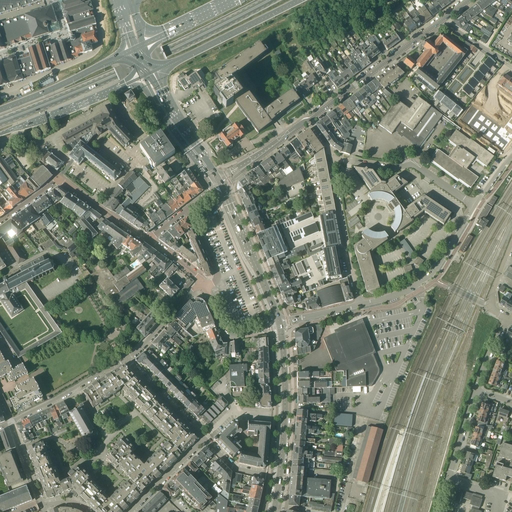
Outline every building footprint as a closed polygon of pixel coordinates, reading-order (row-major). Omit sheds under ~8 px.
[(0,86),(2,86),(3,86),(4,85),(5,85),(7,85),(8,84),(11,83),(12,83),(15,82),(18,81),(19,81),(23,80),(22,78),(24,77),(26,77),(29,76),(32,75),(33,74),(36,74),(39,73),(40,72),(46,71),(47,70),(51,69),(50,67),(52,66),(54,65),(56,65),(57,65),(60,64),(61,64),(67,62),(68,61),(71,60),(71,59),(74,58),(75,58),(78,57),(78,55),(80,54),(82,53),(84,53),(84,54),(87,53),(89,52),(92,51),(90,45),(93,44),(94,43),(98,42),(96,37),(96,35),(95,33),(97,32),(96,29),(96,28),(95,25),(96,25),(95,22),(95,20),(94,17),(93,17),(93,15),(92,13),(91,11),(92,10),(93,10),(92,7),(91,5),(90,2),(85,4),(84,2),(83,0),(73,0),(66,2),(61,4),(61,5),(63,10),(63,12),(64,14),(64,15),(65,18),(66,19),(68,25),(68,26),(70,32),(70,33),(72,33),(72,34),(72,35),(73,37),(74,38),(74,39),(73,41),(66,43),(66,42),(65,42),(63,43),(60,44),(58,44),(58,45),(56,45),(53,46),(51,47),(51,46),(50,42),(47,43),(46,44),(43,44),(41,45),(37,46),(34,47),(29,48),(28,49),(29,53),(29,54),(27,55),(25,55),(22,56),(20,57),(19,57),(17,58),(16,58),(13,56),(9,57),(8,60),(8,61),(1,63),(1,62),(0,62),(0,86)] [(0,0),(0,13),(2,13),(4,12),(6,12),(9,11),(11,10),(13,10),(16,9),(18,8),(20,8),(24,6),(26,6),(27,5),(31,4),(33,3),(34,3),(37,2),(38,2),(40,1),(41,1),(43,0),(0,0)] [(436,0),(438,2),(443,9),(447,6),(442,0),(436,0)] [(494,14),(497,10),(494,8),(491,5),(490,5),(486,0),(482,0),(481,1),(486,8),(488,12),(489,12),(494,14)] [(504,7),(506,4),(499,0),(494,0),(495,1),(495,2),(500,4),(499,5),(500,5),(497,10),(507,16),(508,15),(511,11),(511,10),(509,9),(509,8),(507,8),(505,12),(502,10),(504,7)] [(511,2),(510,2),(506,0),(499,0),(506,4),(504,7),(506,7),(508,3),(511,4),(509,8),(509,9),(511,10),(511,2)] [(476,5),(481,12),(486,15),(491,18),(492,18),(494,14),(489,12),(488,12),(486,8),(481,1),(476,5)] [(439,12),(443,9),(438,2),(434,6),(439,12)] [(434,6),(432,3),(431,4),(429,3),(427,4),(426,5),(425,6),(428,10),(429,10),(434,16),(439,12),(434,6)] [(483,17),(486,15),(481,12),(476,5),(471,9),(476,16),(481,13),(481,14),(483,17)] [(432,17),(428,10),(425,6),(424,7),(418,12),(425,21),(426,20),(428,21),(432,17)] [(47,30),(47,28),(48,27),(48,26),(48,25),(49,25),(51,24),(53,24),(55,23),(57,23),(56,21),(55,19),(55,18),(54,15),(54,14),(53,12),(53,10),(52,8),(51,7),(46,8),(45,9),(42,10),(41,10),(39,11),(37,11),(35,12),(32,13),(31,13),(27,15),(25,15),(23,16),(21,16),(19,17),(15,18),(14,19),(8,20),(7,21),(1,23),(0,23),(0,49),(5,48),(8,47),(11,46),(12,46),(18,44),(26,41),(26,40),(32,38),(32,39),(34,38),(36,37),(37,37),(40,36),(41,36),(44,35),(45,35),(47,34),(49,34),(48,32),(47,30)] [(471,9),(466,13),(471,20),(474,22),(479,18),(477,17),(476,16),(471,9)] [(425,21),(418,12),(417,12),(415,10),(413,11),(423,24),(422,23),(425,21)] [(418,28),(423,24),(413,11),(410,13),(415,19),(413,21),(418,28)] [(474,22),(471,20),(466,13),(461,16),(466,23),(469,21),(470,23),(471,22),(473,24),(474,22)] [(418,28),(413,21),(408,15),(405,18),(408,22),(405,24),(411,33),(418,28)] [(466,23),(461,16),(454,21),(454,22),(453,23),(453,24),(454,24),(454,25),(468,34),(473,27),(466,23)] [(367,18),(361,21),(366,28),(371,26),(367,18)] [(486,29),(482,27),(480,31),(483,33),(484,34),(489,37),(492,33),(491,33),(486,29)] [(444,44),(448,39),(442,34),(438,39),(444,44)] [(485,44),(489,37),(484,34),(480,41),(485,44)] [(384,39),(381,42),(387,51),(400,41),(395,35),(386,42),(384,39)] [(372,37),(369,39),(367,41),(369,43),(370,43),(371,44),(367,47),(374,57),(380,53),(375,47),(378,45),(372,37)] [(436,55),(437,57),(440,53),(438,53),(437,49),(433,45),(431,44),(432,43),(432,42),(429,39),(425,42),(422,45),(421,45),(420,45),(420,46),(418,48),(418,49),(418,50),(419,51),(420,52),(420,51),(421,51),(423,49),(423,48),(426,50),(432,55),(436,55)] [(438,53),(440,53),(440,50),(444,44),(438,39),(433,45),(437,49),(438,53)] [(444,44),(450,49),(454,44),(448,39),(444,44)] [(271,123),(275,120),(275,119),(278,117),(280,120),(294,110),(294,109),(299,105),(300,105),(302,104),(301,103),(300,101),(295,95),(297,94),(294,90),(288,94),(268,109),(263,113),(236,76),(268,52),(265,48),(263,49),(261,45),(259,43),(246,53),(215,76),(222,85),(220,87),(218,85),(214,88),(216,90),(213,92),(219,100),(217,102),(220,105),(222,104),(225,108),(222,110),(226,115),(234,126),(237,123),(240,127),(241,126),(244,130),(243,131),(246,135),(245,135),(249,140),(258,133),(258,134),(271,124),(272,124),(271,123)] [(454,44),(450,49),(455,53),(457,55),(459,52),(464,56),(466,54),(468,51),(463,48),(461,50),(454,44)] [(374,57),(367,47),(363,50),(362,49),(362,47),(361,46),(358,47),(365,56),(369,61),(374,57)] [(363,58),(358,50),(356,49),(354,50),(355,52),(366,67),(371,63),(369,61),(365,56),(363,58)] [(421,56),(430,63),(434,58),(437,57),(436,55),(432,55),(426,50),(421,56)] [(362,70),(366,67),(355,52),(351,55),(353,58),(362,70)] [(457,55),(455,53),(451,58),(458,64),(462,59),(464,56),(459,52),(457,55)] [(478,70),(483,64),(479,61),(474,68),(470,64),(475,57),(471,54),(440,92),(444,96),(450,101),(453,103),(460,94),(462,91),(462,90),(467,84),(472,77),(478,70)] [(351,59),(350,58),(348,56),(346,57),(348,60),(358,73),(362,70),(353,58),(351,59)] [(417,61),(426,68),(430,63),(421,56),(417,61)] [(411,70),(415,65),(414,65),(416,63),(408,57),(403,63),(411,70)] [(488,57),(486,60),(483,64),(490,69),(489,69),(493,72),(495,69),(492,66),(495,62),(488,57)] [(458,64),(451,58),(445,66),(452,71),(458,64)] [(354,76),(358,73),(348,60),(346,61),(351,68),(349,69),(354,76)] [(423,71),(426,68),(417,61),(416,63),(414,65),(415,65),(419,68),(415,73),(419,76),(423,71)] [(326,74),(319,62),(316,64),(315,68),(313,68),(319,78),(321,77),(322,77),(324,77),(324,76),(323,75),(326,74)] [(340,66),(338,64),(337,64),(337,63),(335,64),(339,70),(337,71),(340,75),(346,82),(350,79),(340,66)] [(354,76),(349,69),(347,71),(342,64),(340,66),(350,79),(354,76)] [(487,73),(489,69),(490,69),(483,64),(478,70),(484,76),(488,79),(490,75),(487,73)] [(384,89),(404,74),(398,69),(395,65),(382,75),(380,76),(377,79),(377,80),(380,85),(381,86),(384,89)] [(452,71),(445,66),(439,74),(441,75),(446,79),(452,71)] [(333,74),(330,70),(327,73),(330,76),(328,77),(332,82),(333,84),(337,89),(341,86),(333,74)] [(481,79),(484,76),(478,70),(472,77),(479,82),(482,85),(485,82),(481,79)] [(421,83),(427,75),(423,71),(419,76),(416,79),(421,83)] [(182,86),(184,90),(187,88),(188,87),(188,86),(190,85),(193,89),(198,85),(199,87),(204,84),(196,72),(188,78),(186,76),(184,77),(183,75),(179,77),(181,79),(178,81),(180,84),(179,84),(179,85),(180,86),(181,87),(182,86)] [(346,82),(340,75),(338,77),(335,73),(333,74),(341,86),(346,82)] [(305,81),(310,88),(314,85),(317,82),(312,74),(308,77),(307,75),(303,78),(305,81)] [(441,75),(439,74),(435,78),(436,79),(437,79),(436,82),(441,85),(446,79),(441,75)] [(427,88),(434,80),(427,75),(421,83),(427,88)] [(511,80),(511,79),(511,80),(504,75),(497,84),(511,95),(511,80)] [(41,81),(44,87),(55,82),(52,76),(41,81)] [(476,86),(479,82),(472,77),(467,84),(474,89),(473,89),(477,92),(480,89),(476,86)] [(436,79),(435,78),(434,80),(427,88),(432,92),(435,89),(436,90),(437,90),(441,86),(441,85),(436,82),(437,79),(436,79)] [(377,91),(378,90),(379,89),(387,98),(388,97),(391,94),(384,89),(381,86),(380,85),(377,80),(377,79),(371,83),(377,91)] [(308,89),(310,88),(305,81),(300,84),(298,81),(293,84),(298,92),(302,90),(305,95),(310,92),(308,89)] [(376,98),(378,96),(377,94),(379,93),(377,91),(371,83),(367,86),(376,98)] [(471,92),(473,89),(474,89),(467,84),(462,90),(462,91),(466,94),(472,98),(474,95),(471,92)] [(362,90),(368,97),(370,100),(372,98),(375,102),(378,100),(376,98),(367,86),(362,90)] [(133,91),(132,90),(132,91),(130,91),(131,92),(130,92),(129,91),(128,92),(128,93),(124,95),(128,100),(127,101),(129,103),(134,100),(134,101),(135,100),(136,101),(137,100),(131,92),(132,92),(133,91)] [(367,99),(368,97),(362,90),(358,93),(370,108),(372,106),(367,99)] [(436,106),(439,103),(439,102),(444,96),(440,92),(438,91),(433,97),(436,100),(433,104),(436,106)] [(370,108),(358,93),(354,96),(361,106),(363,105),(367,110),(370,108)] [(361,106),(354,96),(349,99),(359,112),(361,110),(359,108),(362,106),(361,106)] [(439,109),(442,111),(450,101),(444,96),(439,102),(439,103),(442,105),(439,109)] [(409,109),(397,101),(379,125),(391,134),(395,130),(406,139),(419,148),(443,116),(418,97),(409,109)] [(356,114),(359,112),(349,99),(345,102),(352,111),(353,110),(356,114)] [(448,110),(451,112),(457,106),(453,103),(450,101),(442,111),(445,113),(448,110)] [(350,112),(352,111),(345,102),(342,105),(351,118),(353,116),(350,112)] [(349,120),(351,118),(342,105),(338,108),(343,115),(344,115),(344,116),(346,115),(349,120)] [(67,145),(68,145),(74,150),(81,142),(86,146),(94,136),(96,135),(99,136),(101,135),(101,132),(104,130),(104,131),(107,130),(107,129),(108,131),(124,147),(133,138),(120,125),(110,106),(98,112),(100,116),(63,137),(67,145)] [(463,111),(457,106),(451,112),(448,116),(451,118),(454,115),(458,117),(463,111)] [(343,115),(338,108),(333,112),(338,119),(343,115)] [(477,111),(469,121),(505,148),(511,138),(511,116),(507,123),(508,124),(504,131),(477,111)] [(338,120),(339,120),(338,119),(333,112),(327,116),(331,123),(336,128),(337,130),(340,134),(342,137),(344,139),(345,139),(348,140),(353,128),(353,127),(349,123),(345,118),(340,122),(342,125),(339,127),(336,123),(335,124),(334,123),(338,120)] [(328,125),(331,123),(327,116),(321,120),(326,127),(328,125)] [(328,125),(326,127),(321,120),(316,124),(316,126),(323,134),(328,130),(330,128),(330,127),(329,127),(328,125)] [(224,133),(219,137),(220,138),(219,138),(219,140),(220,141),(222,142),(223,141),(228,148),(229,147),(229,148),(231,148),(232,147),(233,145),(232,145),(233,144),(232,143),(239,137),(240,139),(245,135),(246,135),(243,131),(244,130),(241,126),(240,127),(237,123),(234,126),(232,127),(230,125),(222,131),(224,133)] [(326,138),(337,130),(336,128),(334,130),(333,129),(330,131),(330,132),(328,130),(323,134),(326,138)] [(317,154),(323,149),(309,130),(297,139),(304,148),(305,149),(309,146),(308,145),(307,145),(305,142),(305,143),(304,142),(306,140),(316,154),(317,154)] [(329,142),(340,134),(337,130),(326,138),(329,142)] [(494,157),(470,139),(470,140),(456,130),(448,140),(456,146),(448,157),(438,150),(431,160),(458,180),(459,179),(471,188),(478,178),(467,169),(471,164),(473,165),(477,160),(486,167),(494,157)] [(175,154),(166,141),(161,133),(140,148),(150,162),(149,163),(151,166),(154,169),(155,168),(156,168),(175,154)] [(337,140),(342,137),(340,134),(329,142),(332,147),(337,142),(336,141),(337,140)] [(295,150),(301,157),(302,158),(304,157),(300,151),(304,148),(297,139),(290,144),(295,150)] [(347,141),(348,140),(345,139),(344,143),(343,145),(341,153),(350,155),(353,142),(347,141)] [(341,153),(343,145),(340,144),(342,140),(341,140),(337,142),(332,147),(341,153)] [(81,142),(74,150),(69,157),(79,166),(85,158),(112,180),(115,182),(121,174),(86,146),(81,142)] [(295,150),(293,152),(292,151),(290,150),(289,150),(287,149),(286,147),(279,152),(284,160),(288,157),(290,159),(291,159),(292,160),(293,160),(295,160),(296,160),(297,160),(299,159),(301,157),(295,150)] [(309,161),(310,162),(309,162),(310,163),(315,160),(325,158),(323,149),(317,154),(316,154),(314,155),(314,158),(313,158),(311,160),(309,161)] [(57,169),(62,163),(52,155),(47,152),(39,159),(44,164),(47,161),(57,169)] [(293,171),(284,160),(279,152),(273,157),(279,165),(281,167),(284,165),(286,168),(283,171),(287,176),(293,171)] [(17,179),(1,158),(0,157),(0,170),(7,181),(12,187),(13,188),(16,186),(14,183),(18,180),(17,179)] [(283,171),(281,167),(279,165),(273,157),(270,159),(284,178),(278,182),(281,191),(304,181),(298,167),(293,171),(287,176),(283,171)] [(178,176),(177,176),(176,174),(184,168),(177,158),(175,158),(168,164),(172,169),(170,170),(167,166),(157,174),(165,184),(174,176),(175,178),(176,177),(178,176)] [(276,177),(278,182),(284,178),(270,159),(260,166),(272,181),(276,177)] [(312,170),(327,168),(326,162),(314,164),(314,165),(316,164),(317,167),(312,168),(312,170)] [(264,186),(272,181),(260,166),(253,171),(264,186)] [(39,188),(52,177),(44,167),(31,179),(30,179),(39,188)] [(364,169),(354,168),(371,191),(369,193),(369,195),(368,196),(371,201),(374,200),(376,200),(378,200),(380,200),(383,201),(385,202),(387,203),(389,204),(387,205),(392,212),(394,211),(394,213),(394,215),(394,217),(394,220),(394,222),(393,224),(392,226),(391,228),(395,233),(396,232),(398,233),(412,222),(411,221),(424,212),(443,225),(445,222),(446,222),(447,222),(448,222),(449,222),(449,221),(450,220),(450,219),(450,218),(449,217),(451,214),(424,195),(403,210),(401,208),(392,195),(408,184),(396,176),(385,183),(381,183),(372,171),(368,170),(366,168),(364,169)] [(183,179),(191,174),(188,169),(180,174),(183,178),(178,181),(179,182),(183,179)] [(136,179),(137,178),(131,171),(125,177),(118,185),(118,186),(103,205),(102,204),(101,205),(105,208),(109,204),(114,199),(115,200),(115,199),(122,192),(125,189),(130,183),(132,181),(133,182),(135,180),(136,179)] [(242,179),(239,181),(243,187),(249,183),(249,184),(253,181),(254,183),(255,182),(257,185),(258,187),(260,189),(261,188),(264,186),(253,171),(250,173),(247,175),(244,177),(242,179)] [(314,181),(329,178),(328,173),(318,175),(319,178),(314,179),(314,181)] [(197,182),(191,174),(183,179),(187,184),(183,187),(182,187),(184,190),(186,189),(188,188),(190,186),(197,182)] [(35,192),(25,182),(20,177),(17,179),(18,180),(19,184),(21,187),(29,196),(35,192)] [(120,216),(126,207),(130,203),(132,205),(149,187),(139,177),(136,180),(136,179),(135,180),(133,182),(132,181),(130,183),(137,190),(129,198),(121,205),(115,213),(120,216)] [(179,182),(178,181),(176,177),(175,178),(169,182),(174,189),(185,205),(191,200),(188,196),(192,193),(188,188),(186,189),(184,190),(182,187),(183,187),(179,182)] [(30,179),(31,179),(30,178),(29,179),(28,180),(25,182),(35,192),(39,188),(30,179)] [(320,186),(330,184),(329,178),(314,181),(310,182),(311,184),(319,182),(320,186)] [(13,189),(14,190),(19,196),(22,201),(29,196),(21,187),(19,184),(18,180),(14,183),(16,186),(13,189)] [(194,192),(197,195),(203,191),(197,182),(190,186),(191,189),(192,188),(195,191),(194,192)] [(255,187),(257,185),(255,182),(254,183),(253,183),(249,185),(248,185),(246,187),(238,192),(240,197),(255,187)] [(127,196),(129,198),(137,190),(130,183),(125,189),(129,193),(126,196),(127,196)] [(316,193),(331,190),(330,184),(320,186),(321,190),(316,191),(316,193)] [(13,188),(12,187),(6,191),(5,189),(4,190),(2,187),(1,188),(0,186),(0,193),(2,196),(9,204),(12,208),(20,203),(22,201),(19,196),(14,190),(13,189),(13,188)] [(191,200),(197,195),(194,192),(195,191),(192,188),(191,189),(190,186),(188,188),(192,193),(188,196),(191,200)] [(64,199),(68,194),(59,187),(54,190),(61,198),(63,200),(64,199)] [(260,189),(258,187),(256,188),(255,187),(240,197),(242,202),(255,193),(260,189)] [(179,209),(185,205),(174,189),(168,194),(171,198),(179,209)] [(38,215),(61,198),(54,190),(31,206),(38,215)] [(0,197),(2,196),(0,193),(0,216),(3,214),(12,208),(9,204),(3,208),(2,206),(0,207),(0,197)] [(245,209),(258,204),(256,200),(254,200),(253,198),(257,196),(255,193),(242,202),(243,203),(244,205),(245,209)] [(72,211),(80,202),(68,194),(64,199),(63,200),(60,203),(61,203),(72,211)] [(165,203),(163,205),(159,200),(160,199),(157,195),(155,196),(158,200),(154,202),(158,207),(166,219),(173,214),(165,203)] [(318,204),(333,201),(332,196),(322,197),(323,201),(318,202),(318,204)] [(493,196),(488,204),(493,207),(497,199),(493,196)] [(173,214),(179,209),(171,198),(165,203),(173,214)] [(119,203),(115,199),(115,200),(114,199),(109,204),(105,208),(115,213),(121,205),(119,204),(119,203)] [(84,214),(91,209),(84,205),(80,202),(72,211),(75,213),(80,218),(77,221),(73,225),(76,229),(80,226),(80,225),(86,221),(85,221),(85,220),(82,217),(83,216),(82,216),(84,214)] [(258,204),(245,209),(247,214),(248,214),(248,216),(260,211),(263,210),(262,208),(260,203),(258,204)] [(492,208),(487,205),(486,204),(477,220),(478,221),(476,225),(481,228),(484,223),(483,222),(492,208)] [(40,218),(38,215),(31,206),(17,216),(12,220),(22,231),(23,230),(27,236),(36,230),(32,224),(36,221),(40,218)] [(120,216),(133,225),(139,216),(141,218),(145,215),(146,214),(145,213),(143,211),(139,214),(136,212),(133,209),(132,211),(126,207),(120,216)] [(158,207),(154,211),(153,211),(162,222),(166,219),(158,207)] [(145,215),(149,220),(150,220),(155,227),(159,224),(162,222),(153,211),(154,211),(152,208),(147,212),(145,213),(146,214),(145,215)] [(98,220),(101,217),(101,216),(100,216),(96,212),(95,212),(91,209),(84,214),(82,216),(83,216),(82,217),(85,220),(85,221),(90,217),(94,222),(98,219),(98,220),(98,219),(98,220)] [(251,222),(267,215),(266,213),(262,215),(260,211),(248,216),(250,220),(251,222)] [(321,215),(320,216),(326,249),(328,249),(330,248),(337,247),(341,246),(341,245),(340,241),(340,240),(339,236),(339,235),(338,231),(338,230),(338,229),(337,226),(337,225),(337,224),(336,222),(336,221),(336,220),(336,219),(335,216),(335,213),(334,212),(325,213),(321,215)] [(51,217),(48,213),(40,218),(40,219),(46,227),(54,220),(52,217),(51,217)] [(254,229),(265,224),(270,222),(267,215),(251,222),(253,227),(254,229)] [(351,227),(360,222),(357,215),(348,221),(351,227)] [(139,229),(146,223),(141,218),(139,216),(133,225),(139,229)] [(276,227),(291,221),(289,217),(275,223),(275,224),(267,228),(265,224),(254,229),(253,229),(255,232),(256,235),(276,227)] [(187,234),(193,230),(188,218),(186,218),(178,224),(184,234),(185,235),(187,234)] [(0,228),(0,236),(2,239),(2,238),(6,235),(7,236),(9,235),(11,238),(16,235),(17,237),(22,232),(23,232),(22,231),(12,220),(0,228)] [(104,230),(112,225),(105,220),(102,223),(98,228),(101,232),(104,230)] [(146,223),(151,230),(155,227),(150,220),(149,220),(146,223)] [(85,231),(81,235),(88,242),(98,235),(89,225),(90,224),(89,223),(88,224),(86,221),(80,225),(80,226),(85,231)] [(147,233),(151,230),(146,223),(139,229),(146,233),(147,233)] [(180,237),(184,234),(178,224),(173,228),(180,237)] [(125,241),(129,237),(123,233),(116,228),(112,225),(104,230),(101,232),(100,233),(107,238),(107,237),(111,240),(112,241),(111,241),(112,242),(108,246),(109,248),(112,245),(115,247),(112,250),(115,252),(122,245),(125,241)] [(276,227),(256,235),(258,239),(259,241),(259,242),(262,248),(263,251),(264,254),(264,255),(267,261),(287,252),(286,251),(285,247),(284,246),(283,244),(282,241),(282,240),(282,239),(281,239),(281,238),(280,235),(279,235),(279,234),(279,233),(278,232),(277,228),(276,227)] [(178,239),(180,237),(173,228),(167,232),(176,241),(169,247),(176,252),(182,247),(183,246),(180,242),(178,244),(177,242),(178,240),(178,239)] [(209,264),(208,264),(193,230),(187,234),(190,240),(189,241),(190,243),(191,246),(192,249),(193,251),(195,255),(193,255),(189,252),(187,251),(182,247),(176,252),(191,264),(197,261),(199,266),(196,267),(197,268),(200,270),(201,269),(203,271),(202,273),(206,278),(212,276),(209,264)] [(362,237),(363,239),(372,250),(372,251),(387,241),(386,239),(388,238),(384,233),(382,234),(380,234),(377,234),(375,234),(373,233),(371,233),(369,231),(367,230),(362,234),(363,235),(362,237)] [(169,247),(176,241),(167,232),(159,239),(169,247)] [(468,235),(459,251),(463,253),(473,238),(468,235)] [(125,252),(133,239),(129,237),(125,241),(122,245),(123,246),(123,251),(125,252)] [(14,243),(15,243),(14,242),(12,239),(7,242),(6,240),(4,242),(7,247),(14,243)] [(50,247),(55,245),(51,239),(44,244),(47,249),(50,247)] [(132,252),(142,245),(133,239),(125,252),(127,253),(128,252),(130,253),(132,252)] [(372,250),(363,239),(353,247),(366,292),(370,291),(370,292),(371,292),(371,293),(372,293),(373,293),(374,293),(375,292),(376,291),(376,290),(376,289),(379,288),(369,252),(372,250)] [(410,258),(410,257),(415,254),(404,240),(400,243),(399,243),(410,258)] [(70,255),(79,247),(75,242),(67,249),(70,255)] [(17,247),(14,243),(7,247),(14,258),(19,264),(25,260),(17,247)] [(138,254),(140,256),(141,256),(151,248),(144,243),(142,245),(132,252),(130,253),(133,257),(135,256),(136,255),(138,254)] [(300,254),(306,251),(305,249),(305,247),(304,245),(303,246),(301,247),(287,252),(267,261),(269,267),(279,263),(300,254)] [(324,255),(322,255),(322,256),(324,255),(325,260),(323,261),(325,261),(325,263),(326,266),(324,266),(326,266),(327,271),(325,271),(325,272),(327,271),(328,276),(326,277),(327,277),(328,277),(329,282),(338,280),(342,279),(337,253),(338,253),(338,251),(337,247),(330,248),(328,249),(326,249),(324,249),(323,250),(323,252),(323,253),(324,255)] [(151,248),(141,256),(140,256),(137,258),(139,261),(143,258),(145,262),(150,258),(151,258),(151,257),(157,252),(151,248)] [(157,256),(159,254),(157,252),(151,257),(151,258),(150,258),(153,260),(157,256)] [(166,259),(159,254),(157,256),(153,260),(152,261),(154,262),(156,264),(154,266),(154,265),(149,270),(152,273),(157,268),(158,267),(166,259)] [(0,271),(6,268),(4,266),(0,259),(0,332),(1,332),(6,340),(5,341),(6,342),(7,341),(11,347),(9,348),(10,349),(12,348),(14,352),(13,353),(14,354),(15,353),(18,357),(16,358),(17,360),(19,358),(28,353),(31,351),(32,351),(31,351),(35,349),(38,347),(41,346),(41,345),(44,344),(46,342),(46,343),(47,342),(49,341),(50,340),(52,339),(53,339),(56,337),(59,335),(62,333),(61,332),(46,310),(29,286),(28,286),(27,283),(31,281),(31,282),(33,282),(34,281),(33,280),(35,279),(35,281),(36,280),(36,279),(38,277),(39,279),(40,278),(39,277),(42,276),(43,277),(43,275),(46,274),(46,275),(47,275),(46,273),(49,272),(50,274),(51,273),(50,272),(53,270),(54,271),(55,271),(53,269),(54,266),(56,266),(56,265),(54,265),(53,263),(54,261),(53,261),(52,262),(49,261),(49,259),(48,259),(48,260),(43,257),(42,257),(43,258),(39,260),(39,259),(38,259),(39,260),(36,262),(35,260),(34,261),(35,262),(32,263),(31,262),(31,264),(28,265),(28,264),(27,264),(28,265),(24,267),(24,266),(23,266),(24,267),(20,269),(20,268),(19,268),(21,272),(20,272),(17,273),(17,274),(11,277),(12,276),(11,276),(10,276),(8,277),(9,278),(8,278),(7,278),(6,278),(5,278),(4,278),(3,279),(5,283),(0,285),(0,271)] [(419,267),(421,265),(424,261),(418,257),(414,263),(419,267)] [(152,273),(150,275),(151,276),(150,277),(151,278),(148,281),(151,283),(153,281),(159,277),(161,276),(163,274),(164,272),(172,263),(166,259),(158,267),(157,268),(152,273)] [(301,262),(295,264),(300,275),(306,273),(301,262)] [(272,272),(284,267),(283,264),(280,265),(279,263),(269,267),(270,267),(269,267),(271,270),(272,272)] [(144,288),(136,278),(139,276),(146,271),(145,270),(146,270),(146,269),(145,269),(141,265),(130,273),(126,267),(123,269),(123,270),(114,277),(105,266),(90,275),(94,280),(99,286),(104,292),(118,307),(122,304),(136,294),(144,288)] [(168,278),(178,268),(173,265),(165,274),(168,278)] [(283,271),(290,268),(289,265),(284,267),(272,272),(273,272),(273,274),(274,274),(273,275),(274,277),(275,277),(275,278),(284,274),(283,271)] [(405,274),(410,273),(413,272),(411,265),(403,268),(405,274)] [(278,287),(295,279),(293,273),(289,275),(288,281),(287,281),(284,274),(275,278),(275,279),(275,281),(276,281),(276,282),(277,282),(277,283),(276,283),(278,287)] [(281,294),(299,286),(302,284),(299,278),(295,279),(278,287),(281,294)] [(340,281),(345,302),(353,300),(347,278),(340,281)] [(179,290),(167,279),(159,287),(161,288),(171,298),(179,290)] [(184,293),(194,282),(190,279),(180,289),(184,293)] [(320,308),(345,302),(340,281),(321,287),(315,289),(317,298),(320,308)] [(296,290),(300,288),(299,286),(281,294),(283,300),(294,296),(294,294),(297,293),(296,290)] [(511,294),(510,294),(507,298),(504,296),(500,305),(501,306),(502,307),(503,307),(506,308),(511,296),(511,294)] [(301,302),(300,299),(296,300),(295,296),(294,296),(283,300),(286,304),(287,305),(288,305),(289,305),(290,305),(291,306),(293,306),(293,305),(301,302)] [(320,308),(317,298),(315,299),(314,297),(311,298),(311,299),(314,309),(316,309),(317,309),(320,308)] [(186,305),(173,321),(185,331),(184,331),(186,332),(195,322),(207,315),(205,312),(206,311),(206,309),(206,308),(206,307),(206,306),(206,305),(205,303),(204,302),(203,301),(202,300),(201,299),(200,299),(199,299),(197,298),(196,298),(195,299),(193,299),(192,300),(191,300),(190,301),(189,302),(189,303),(188,304),(188,306),(186,305)] [(311,310),(314,309),(311,299),(311,298),(308,298),(308,301),(305,302),(307,311),(311,310)] [(156,325),(161,320),(149,310),(146,313),(144,315),(156,325)] [(207,315),(195,322),(198,331),(202,330),(203,333),(207,332),(216,328),(210,314),(207,315)] [(151,331),(156,325),(144,315),(141,319),(139,321),(151,331)] [(145,337),(151,331),(139,321),(136,324),(135,326),(145,337)] [(183,333),(184,331),(185,331),(173,321),(168,326),(177,333),(180,330),(183,333)] [(311,328),(308,328),(307,330),(297,331),(295,330),(293,332),(295,333),(296,340),(296,343),(296,344),(297,356),(304,355),(311,353),(314,350),(322,331),(321,324),(315,326),(316,331),(312,340),(309,347),(305,348),(307,346),(308,345),(308,344),(309,343),(309,339),(308,335),(312,335),(313,329),(311,328)] [(324,340),(324,341),(336,372),(346,372),(346,388),(371,387),(378,375),(378,374),(379,374),(379,373),(379,372),(379,371),(379,370),(379,369),(378,368),(364,332),(361,324),(360,324),(360,325),(357,326),(356,325),(355,326),(356,326),(352,328),(351,327),(351,328),(347,330),(347,329),(346,329),(346,330),(343,332),(342,331),(341,331),(342,332),(338,334),(338,333),(325,338),(324,338),(324,339),(324,340)] [(168,326),(163,332),(177,345),(179,346),(182,343),(176,337),(177,336),(179,335),(177,333),(168,326)] [(211,342),(220,338),(216,328),(207,332),(211,342)] [(176,346),(177,345),(163,332),(159,336),(168,343),(169,341),(172,344),(173,343),(176,346)] [(168,344),(168,343),(159,336),(156,340),(167,350),(169,348),(167,346),(168,344)] [(258,344),(258,348),(268,347),(267,338),(267,337),(267,336),(266,336),(265,336),(252,338),(252,342),(257,342),(257,344),(258,344)] [(222,344),(223,344),(222,344),(220,338),(211,342),(208,343),(210,347),(211,347),(211,348),(213,347),(215,352),(219,350),(218,346),(222,344)] [(152,344),(156,348),(160,351),(162,349),(166,352),(167,350),(156,340),(152,344)] [(240,346),(240,341),(237,341),(231,343),(230,354),(235,354),(235,357),(241,356),(241,352),(240,346)] [(230,355),(230,354),(231,343),(224,344),(223,344),(222,344),(218,346),(219,350),(215,352),(216,354),(215,355),(216,359),(221,357),(220,354),(223,353),(222,357),(229,358),(229,355),(230,355)] [(191,345),(185,352),(189,355),(195,349),(191,345)] [(255,356),(268,355),(268,347),(258,348),(256,348),(256,351),(255,351),(255,356)] [(141,363),(151,353),(149,351),(147,353),(145,351),(144,353),(144,352),(139,357),(136,360),(136,361),(139,364),(140,364),(141,363)] [(152,355),(151,353),(141,363),(143,365),(144,365),(145,365),(146,366),(155,356),(153,354),(152,355)] [(158,358),(159,357),(157,355),(155,356),(146,366),(150,370),(158,362),(156,360),(158,358)] [(268,363),(269,363),(268,355),(255,356),(256,361),(257,364),(268,363)] [(495,367),(503,369),(505,364),(504,363),(505,360),(499,358),(497,361),(495,367)] [(154,373),(165,362),(163,360),(161,362),(159,364),(158,362),(150,370),(150,371),(151,372),(152,372),(154,373)] [(6,363),(0,365),(0,378),(6,376),(5,376),(7,375),(8,376),(9,376),(9,377),(9,378),(10,378),(8,379),(10,382),(11,382),(12,382),(17,380),(25,375),(25,376),(28,374),(23,364),(18,367),(12,370),(12,368),(9,361),(6,363)] [(157,377),(167,368),(168,366),(167,365),(165,362),(154,373),(155,375),(155,376),(156,377),(157,377)] [(171,439),(145,465),(144,464),(143,464),(132,453),(136,449),(125,438),(121,441),(120,441),(116,445),(116,446),(113,449),(114,450),(110,454),(111,455),(107,459),(112,464),(111,465),(113,467),(114,466),(116,468),(119,466),(130,477),(129,477),(129,478),(130,479),(109,499),(90,479),(91,478),(89,476),(87,474),(83,470),(81,472),(76,467),(72,470),(70,473),(68,475),(71,477),(69,479),(64,481),(64,480),(62,481),(61,482),(60,480),(59,477),(58,475),(56,471),(58,471),(56,468),(54,468),(54,467),(53,467),(48,453),(47,449),(46,449),(43,442),(40,443),(36,445),(35,444),(34,444),(31,446),(31,447),(27,449),(28,450),(27,451),(28,454),(29,453),(30,456),(29,456),(31,460),(31,459),(32,462),(31,462),(33,466),(34,465),(35,468),(34,468),(35,472),(36,471),(37,474),(36,474),(37,476),(38,475),(39,478),(38,478),(39,482),(40,482),(41,483),(40,483),(42,487),(42,488),(43,491),(44,491),(47,498),(50,497),(51,497),(53,496),(54,496),(56,495),(57,494),(59,494),(59,493),(62,493),(64,492),(68,490),(70,489),(72,488),(73,488),(74,489),(74,490),(76,492),(78,494),(79,494),(80,495),(80,496),(87,503),(87,504),(89,506),(90,505),(93,509),(95,511),(122,511),(128,507),(140,495),(141,495),(143,493),(143,492),(144,492),(143,491),(148,486),(156,478),(157,479),(184,453),(198,439),(191,433),(189,431),(190,431),(185,426),(182,423),(182,422),(180,420),(180,421),(170,411),(155,396),(156,396),(154,393),(153,394),(140,381),(141,380),(138,378),(138,379),(136,377),(135,377),(132,374),(132,373),(125,365),(122,367),(122,366),(119,368),(112,373),(108,375),(105,376),(106,377),(90,387),(90,388),(83,392),(86,396),(85,397),(87,401),(88,400),(93,408),(103,402),(102,401),(121,390),(120,389),(122,388),(123,389),(123,390),(157,424),(170,438),(171,439)] [(230,388),(231,388),(244,387),(244,371),(247,371),(247,365),(229,366),(230,388)] [(503,370),(503,369),(495,367),(493,372),(501,375),(504,377),(506,371),(503,370)] [(161,381),(172,370),(170,368),(169,370),(167,368),(157,377),(158,378),(159,380),(160,380),(161,381)] [(165,385),(173,377),(171,375),(174,372),(172,370),(161,381),(162,382),(162,383),(164,384),(165,385)] [(270,373),(269,371),(269,370),(268,370),(254,370),(253,371),(253,374),(254,374),(254,377),(258,377),(259,378),(269,378),(269,374),(270,373)] [(336,372),(298,373),(297,373),(297,380),(297,383),(297,389),(326,388),(330,388),(332,388),(346,388),(346,372),(336,372)] [(498,381),(501,375),(493,372),(491,378),(498,381)] [(180,378),(178,376),(176,374),(173,377),(165,385),(165,386),(166,387),(167,387),(169,389),(180,378)] [(172,393),(180,385),(179,383),(182,380),(180,378),(169,389),(170,390),(170,391),(171,392),(172,392),(172,393)] [(269,379),(269,378),(259,378),(259,380),(256,380),(256,383),(255,383),(255,386),(269,385),(269,383),(270,382),(270,380),(269,379)] [(504,383),(498,381),(491,378),(489,384),(500,388),(501,384),(503,385),(504,383)] [(21,385),(17,387),(17,388),(15,389),(17,392),(19,391),(19,392),(20,393),(15,396),(16,397),(14,398),(10,400),(12,403),(14,407),(16,411),(19,409),(23,407),(25,411),(45,401),(39,391),(40,391),(34,379),(28,382),(21,385)] [(176,396),(186,387),(184,385),(182,387),(180,385),(172,393),(173,393),(173,394),(174,395),(175,395),(176,396)] [(271,396),(271,393),(270,392),(269,392),(269,387),(268,387),(268,386),(269,385),(255,386),(249,386),(250,388),(251,388),(252,389),(256,389),(256,393),(258,393),(258,397),(256,397),(258,397),(271,397),(271,396)] [(180,400),(187,394),(185,392),(188,389),(186,387),(176,396),(178,398),(178,399),(179,400),(180,400)] [(330,403),(330,388),(326,388),(297,389),(298,396),(309,396),(310,398),(319,398),(320,403),(330,403)] [(184,404),(194,394),(192,392),(189,395),(187,394),(180,400),(181,401),(181,402),(182,403),(183,403),(184,404)] [(195,401),(193,399),(196,396),(194,394),(184,404),(185,405),(185,406),(186,408),(187,407),(188,408),(195,401)] [(212,407),(218,414),(227,405),(227,403),(222,397),(219,395),(215,399),(218,401),(212,407)] [(298,404),(320,403),(319,398),(310,398),(309,396),(298,396),(298,404)] [(258,397),(256,397),(255,398),(256,402),(257,403),(257,408),(262,408),(267,408),(270,409),(270,408),(271,408),(272,408),(272,407),(272,402),(271,402),(271,397),(258,397)] [(201,404),(198,401),(197,399),(195,401),(188,408),(190,410),(189,410),(190,412),(192,413),(200,406),(201,404)] [(63,402),(56,405),(60,414),(61,414),(62,416),(69,412),(69,413),(69,412),(64,402),(63,402),(64,402),(63,402)] [(199,420),(204,415),(202,413),(208,407),(207,406),(205,408),(204,408),(205,407),(202,403),(201,404),(200,406),(192,413),(193,414),(193,416),(195,416),(196,416),(199,420)] [(483,403),(481,409),(491,413),(494,405),(487,403),(487,405),(483,403)] [(74,421),(75,423),(75,424),(75,423),(76,425),(76,426),(78,428),(77,428),(78,429),(78,428),(79,430),(79,431),(81,433),(80,433),(80,434),(81,433),(82,436),(85,440),(84,440),(85,441),(85,440),(85,441),(87,444),(93,441),(91,437),(92,436),(92,437),(93,436),(96,434),(97,434),(96,434),(98,433),(98,432),(96,429),(96,428),(94,426),(95,426),(94,425),(93,423),(91,421),(92,421),(91,420),(90,418),(88,416),(89,416),(89,415),(88,415),(87,413),(85,410),(86,410),(85,410),(84,407),(84,406),(83,404),(79,406),(80,407),(77,408),(77,407),(74,409),(74,410),(71,411),(71,412),(70,412),(69,412),(69,413),(70,415),(72,418),(71,418),(72,418),(73,420),(73,421),(74,421)] [(59,417),(62,416),(61,414),(60,414),(56,405),(54,407),(58,418),(59,417)] [(59,417),(58,418),(54,407),(49,409),(55,423),(56,425),(57,424),(58,427),(57,428),(57,427),(51,430),(50,431),(48,426),(45,427),(46,430),(47,432),(48,434),(49,436),(52,434),(53,434),(53,433),(59,431),(63,429),(61,425),(60,421),(61,420),(59,417)] [(208,424),(218,414),(212,407),(204,415),(199,420),(201,418),(202,417),(208,424)] [(106,419),(111,416),(107,408),(102,411),(106,419)] [(55,423),(49,409),(44,411),(47,420),(50,418),(52,424),(53,424),(55,423)] [(297,417),(316,418),(323,419),(323,415),(307,414),(308,410),(300,409),(300,410),(297,410),(297,417)] [(491,413),(481,409),(479,415),(487,417),(488,414),(490,415),(491,413)] [(509,418),(508,418),(509,412),(500,409),(497,420),(499,421),(501,417),(504,418),(503,421),(506,422),(507,422),(509,418)] [(45,421),(47,420),(44,411),(39,414),(43,422),(45,427),(48,426),(45,421)] [(39,414),(34,416),(40,430),(43,428),(40,423),(43,422),(39,414)] [(352,426),(352,414),(334,414),(333,425),(352,426)] [(478,421),(477,424),(478,424),(485,427),(486,427),(487,425),(487,424),(489,418),(487,417),(479,415),(477,421),(478,421)] [(37,431),(40,430),(34,416),(28,419),(32,427),(33,427),(35,425),(37,431)] [(33,428),(33,427),(32,427),(28,419),(22,422),(25,429),(26,432),(27,433),(28,435),(31,433),(29,430),(33,428)] [(214,440),(215,441),(229,455),(232,458),(233,459),(237,454),(239,455),(240,454),(238,452),(239,452),(238,452),(241,449),(242,449),(232,439),(237,434),(238,433),(240,433),(241,433),(242,432),(242,431),(241,430),(240,430),(238,429),(238,428),(239,428),(240,423),(238,422),(238,421),(239,421),(238,421),(234,420),(233,420),(232,421),(215,438),(214,438),(214,439),(214,440)] [(19,431),(25,429),(22,422),(16,425),(19,431)] [(270,431),(271,424),(258,422),(249,422),(248,422),(248,423),(247,423),(246,430),(248,430),(248,431),(248,432),(248,436),(254,436),(257,437),(257,435),(259,436),(258,455),(250,454),(241,452),(238,463),(239,463),(239,464),(257,468),(264,468),(264,469),(267,466),(268,459),(268,458),(270,432),(270,431)] [(296,423),(295,429),(315,431),(316,428),(306,427),(306,424),(296,423)] [(367,484),(383,431),(371,427),(371,428),(367,427),(352,479),(356,480),(356,481),(367,484)] [(476,427),(474,433),(485,437),(487,437),(488,431),(491,432),(491,431),(492,429),(486,427),(485,427),(484,430),(477,428),(476,427)] [(9,428),(0,431),(0,433),(6,451),(16,448),(9,428)] [(27,433),(21,435),(25,444),(31,442),(30,439),(37,437),(36,432),(32,434),(31,433),(28,435),(27,433)] [(474,433),(473,439),(480,441),(481,438),(484,439),(485,437),(474,433)] [(473,439),(471,445),(476,447),(476,448),(480,449),(481,444),(479,444),(480,441),(473,439)] [(511,445),(503,443),(499,457),(511,461),(509,469),(503,467),(504,465),(497,463),(493,477),(506,481),(507,479),(511,480),(511,482),(511,445)] [(213,454),(210,450),(207,447),(206,447),(205,447),(201,451),(209,460),(210,460),(212,458),(211,457),(213,454)] [(313,450),(307,449),(294,448),(293,454),(313,456),(320,457),(320,454),(313,453),(313,450)] [(0,467),(9,487),(24,481),(12,451),(0,456),(0,467)] [(205,465),(209,460),(201,451),(196,456),(204,465),(205,465)] [(479,456),(476,455),(467,452),(465,459),(474,461),(477,462),(479,456)] [(209,469),(205,465),(204,465),(196,456),(192,461),(198,467),(201,465),(202,466),(207,471),(209,469)] [(213,473),(223,464),(219,459),(212,466),(209,469),(213,473)] [(472,468),(474,461),(465,459),(463,465),(472,468)] [(303,462),(303,461),(293,461),(292,467),(306,468),(311,469),(312,463),(303,462)] [(168,484),(163,489),(170,497),(173,499),(174,499),(177,496),(182,491),(190,500),(189,500),(190,501),(190,500),(199,510),(212,498),(191,476),(198,469),(191,462),(185,467),(186,467),(184,469),(183,469),(179,473),(178,473),(176,476),(171,481),(168,484)] [(219,474),(226,467),(223,464),(213,473),(214,473),(216,475),(218,476),(219,474)] [(469,474),(472,468),(463,465),(461,472),(466,473),(465,476),(471,478),(472,475),(469,474)] [(223,477),(230,470),(226,467),(219,474),(223,477)] [(306,475),(306,468),(292,467),(291,476),(303,478),(306,478),(306,475)] [(230,487),(232,472),(230,470),(223,477),(224,478),(224,479),(224,480),(224,482),(223,490),(229,494),(230,487)] [(248,485),(263,488),(264,484),(264,481),(263,479),(250,476),(248,485)] [(302,487),(303,478),(291,476),(290,486),(302,487)] [(329,494),(330,489),(331,480),(306,478),(303,478),(302,487),(301,497),(325,499),(333,500),(335,495),(335,494),(329,494)] [(261,494),(263,488),(248,485),(249,485),(248,488),(243,487),(243,490),(253,492),(261,494)] [(0,511),(2,511),(19,506),(32,500),(27,486),(11,492),(0,496),(0,511)] [(290,486),(289,496),(299,497),(301,497),(302,487),(290,486)] [(481,511),(482,511),(479,510),(479,508),(480,508),(483,499),(482,499),(483,496),(473,493),(473,494),(464,491),(464,490),(455,488),(451,500),(460,503),(462,497),(464,498),(464,499),(469,500),(471,501),(470,505),(473,506),(470,511),(481,511)] [(245,497),(249,498),(260,500),(261,494),(253,492),(243,490),(242,493),(246,494),(245,497)] [(140,511),(138,511),(154,511),(168,500),(160,492),(140,511)] [(226,511),(227,507),(228,501),(218,494),(217,500),(217,505),(216,505),(216,509),(216,510),(215,511),(226,511)] [(245,497),(241,496),(233,494),(231,502),(240,504),(241,500),(249,502),(248,505),(258,507),(259,505),(260,500),(249,498),(245,497)] [(299,497),(289,496),(289,506),(299,507),(299,497)] [(330,511),(331,508),(333,500),(325,499),(324,506),(317,505),(317,504),(309,502),(308,507),(312,508),(311,509),(327,511),(330,511)]
